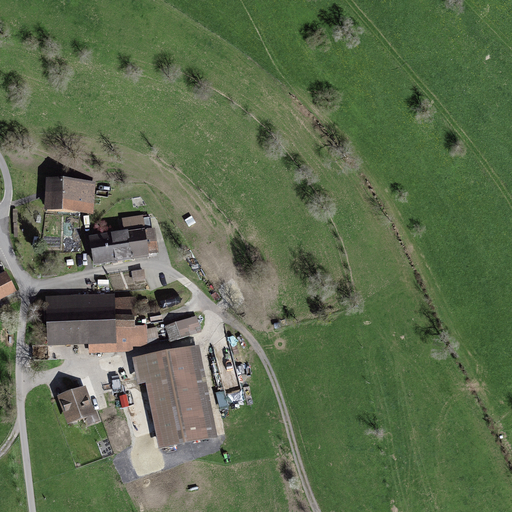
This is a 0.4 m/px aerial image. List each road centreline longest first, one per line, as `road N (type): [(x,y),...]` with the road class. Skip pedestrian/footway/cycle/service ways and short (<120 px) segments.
road 1 (track): [(322,511),(262,356),(221,311)]
road 2 (unclassified): [(23,288),(18,387),(32,511)]
road 3 (residential): [(23,288),(161,268),(221,311)]
